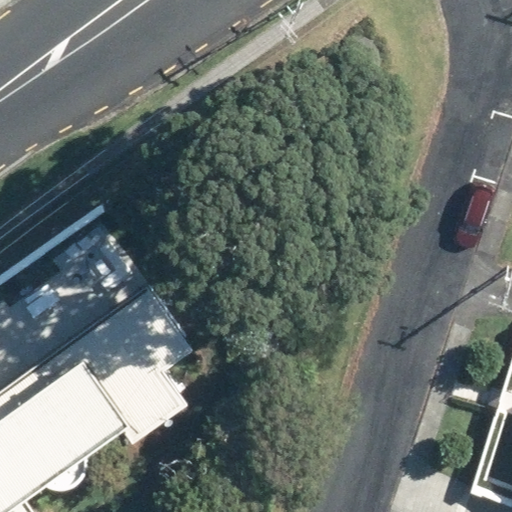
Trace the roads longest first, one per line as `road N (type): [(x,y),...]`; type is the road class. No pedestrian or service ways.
road 1 (residential): [(345,511),(486,82),(478,0)]
road 2 (tertiary): [(177,0),(32,68)]
